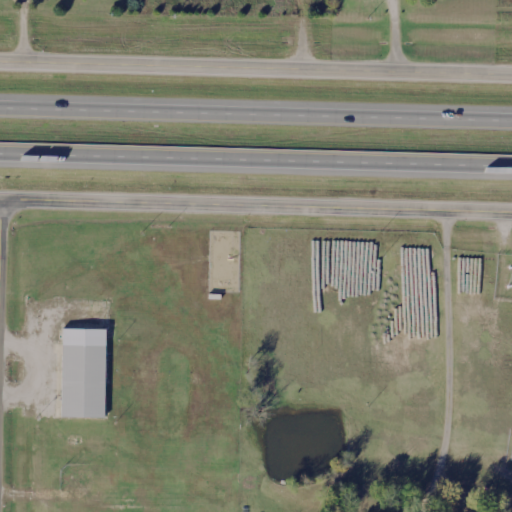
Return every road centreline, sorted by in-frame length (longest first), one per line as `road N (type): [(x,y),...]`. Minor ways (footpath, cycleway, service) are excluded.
road 1 (tertiary): [(511,73),(0,56)]
road 2 (tertiary): [(0,200),(511,213)]
road 3 (motorway): [(511,122),(0,109)]
road 4 (motorway): [(0,155),(511,168)]
